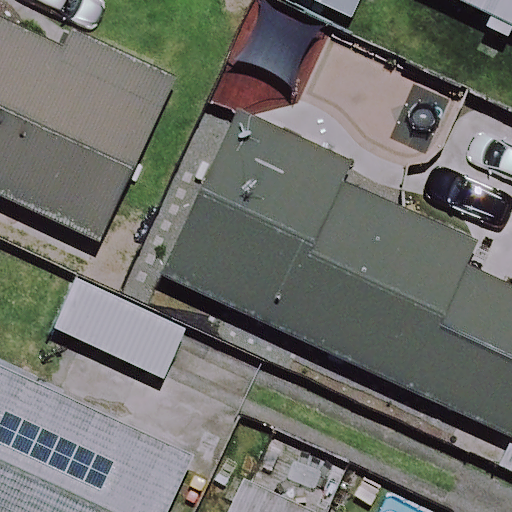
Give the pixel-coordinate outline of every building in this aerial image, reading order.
[(511,0),(448,0),(511,31),(511,0)] [(0,196),(96,242),(170,83),(76,38),(0,2),(0,196)] [(325,32),(258,4),(232,64),(300,93),(325,32)] [(494,244),(243,127),(170,283),(511,441),(511,296),(478,281),(494,244)] [(187,336),(75,281),(52,327),(164,382),(187,336)] [(164,511),(190,459),(0,369),(0,511),(164,511)] [(308,511),(243,481),(229,511),(308,511)]
